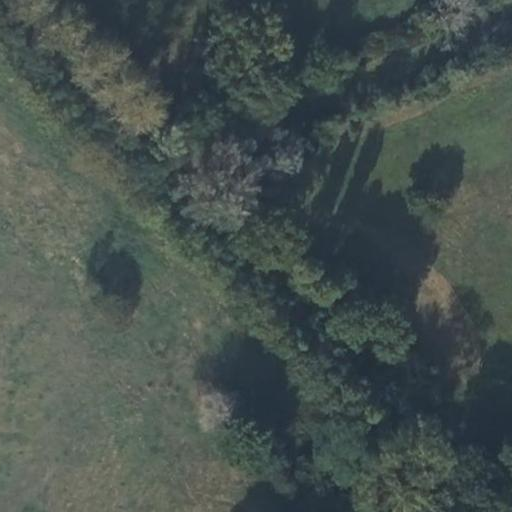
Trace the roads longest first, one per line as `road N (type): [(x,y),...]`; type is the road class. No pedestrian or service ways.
road 1 (unknown): [(38,0),(176,152),(470,436),(511,417)]
road 2 (unknown): [(511,11),(176,152)]
